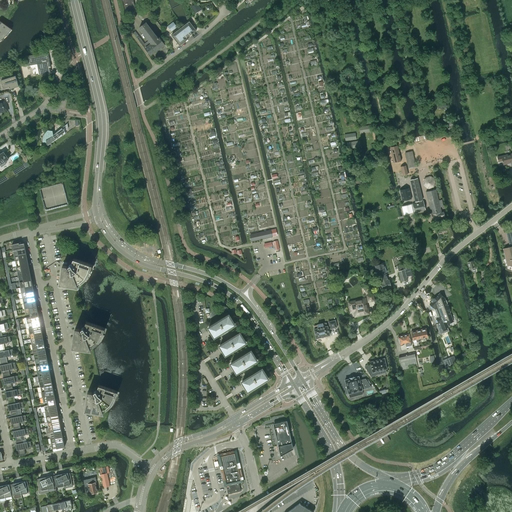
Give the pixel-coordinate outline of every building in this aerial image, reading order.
[(122,0),(126,14),(136,11),(133,0),(122,0)] [(151,14),(146,7),(138,13),(138,14),(143,20),(151,14)] [(0,40),(1,40),(6,35),(10,29),(11,29),(5,25),(0,21),(0,22),(0,21),(0,40)] [(158,38),(146,22),(139,27),(152,44),(145,49),(150,55),(164,45),(160,38),(159,38),(158,38)] [(180,29),(187,38),(196,31),(195,28),(196,27),(194,25),(193,26),(189,22),(180,29)] [(187,38),(180,29),(171,35),(180,46),(188,40),(187,38)] [(135,31),(133,33),(140,43),(143,41),(135,31)] [(41,64),(43,74),(50,73),(49,67),(50,67),(48,53),(40,55),(40,54),(34,55),(34,59),(28,60),(29,65),(41,63),(41,64)] [(10,86),(10,89),(19,86),(17,78),(16,78),(16,76),(10,77),(4,79),(1,80),(3,86),(3,88),(10,86)] [(9,103),(8,97),(5,97),(6,101),(0,102),(0,111),(8,110),(6,103),(9,103)] [(64,128),(57,133),(53,135),(52,131),(46,132),(45,134),(44,136),(43,139),(43,141),(43,142),(46,140),(47,146),(47,145),(50,143),(51,143),(54,141),(58,139),(58,138),(62,136),(62,135),(65,133),(65,134),(66,134),(65,128),(64,128)] [(357,139),(356,132),(345,134),(345,141),(357,139)] [(358,149),(357,142),(346,143),(347,150),(358,149)] [(398,146),(390,147),(394,162),(401,160),(398,146)] [(5,162),(8,159),(4,152),(0,154),(0,164),(1,167),(6,164),(5,162)] [(416,166),(412,152),(405,153),(408,167),(416,166)] [(502,160),(503,165),(511,163),(511,166),(511,153),(497,157),(498,161),(502,160)] [(424,187),(433,187),(433,176),(424,176),(424,187)] [(417,178),(410,180),(415,202),(416,201),(416,203),(413,204),(415,212),(425,210),(423,201),(422,201),(422,200),(423,200),(417,178)] [(400,190),(402,201),(412,199),(409,188),(400,190)] [(426,192),(433,219),(445,217),(444,212),(441,212),(440,207),(443,207),(441,200),(439,200),(436,189),(426,192)] [(411,204),(402,206),(404,215),(414,213),(413,212),(415,212),(413,204),(411,205),(411,204)] [(267,231),(250,235),(252,241),(267,237),(271,236),(277,235),(276,229),(267,231)] [(511,231),(506,233),(510,247),(501,249),(501,250),(503,249),(507,262),(506,263),(507,265),(507,266),(508,265),(511,266),(511,231)] [(89,273),(90,271),(88,271),(91,264),(74,258),(72,262),(73,263),(71,264),(69,265),(69,266),(68,267),(67,265),(63,265),(60,281),(67,283),(67,285),(74,286),(74,284),(80,281),(85,277),(86,278),(88,276),(89,273)] [(475,267),(473,260),(467,262),(470,271),(476,269),(475,267)] [(383,263),(375,266),(378,275),(379,275),(379,276),(379,277),(383,290),(391,287),(389,280),(388,280),(386,274),(385,273),(387,272),(383,263)] [(401,282),(407,280),(406,277),(412,275),(410,268),(406,269),(405,264),(397,266),(401,282)] [(440,293),(435,298),(439,303),(447,324),(453,321),(450,312),(450,311),(448,305),(447,305),(444,298),(440,293)] [(369,313),(366,298),(348,302),(351,312),(354,312),(355,317),(369,313)] [(439,303),(435,298),(429,304),(434,308),(437,317),(436,317),(439,323),(440,323),(442,329),(448,327),(447,324),(439,303)] [(38,312),(37,306),(36,306),(36,307),(36,306),(24,309),(26,314),(30,314),(38,312)] [(40,321),(38,312),(30,314),(30,317),(24,318),(25,323),(40,321)] [(208,327),(214,337),(235,324),(229,315),(208,327)] [(40,321),(25,323),(26,328),(26,329),(28,328),(41,326),(40,321)] [(314,338),(328,335),(326,329),(328,328),(329,329),(335,328),(334,321),(327,322),(328,326),(326,327),(326,326),(322,327),(321,323),(316,324),(316,328),(312,329),(314,338)] [(102,337),(103,335),(101,334),(103,327),(86,322),(85,326),(85,327),(84,328),(84,327),(81,329),(82,329),(80,330),(80,329),(75,328),(73,345),(80,346),(79,348),(87,349),(86,347),(93,344),(97,340),(99,341),(100,340),(102,337)] [(0,324),(0,337),(2,337),(1,330),(8,329),(7,323),(0,324)] [(246,342),(240,333),(220,345),(226,355),(246,342)] [(409,334),(403,335),(406,345),(409,344),(409,345),(411,345),(409,334)] [(10,336),(2,337),(0,337),(0,351),(5,351),(4,343),(11,342),(10,336)] [(5,351),(0,351),(0,359),(1,365),(8,364),(6,356),(13,355),(12,349),(5,351)] [(231,363),(237,373),(257,360),(251,351),(231,363)] [(414,353),(408,354),(409,361),(416,359),(414,353)] [(417,366),(416,359),(409,361),(408,354),(399,356),(402,370),(417,366)] [(454,356),(443,360),(446,369),(449,368),(448,365),(456,362),(454,356)] [(380,370),(385,369),(386,369),(387,369),(387,368),(384,359),(385,359),(384,358),(370,362),(371,365),(368,365),(365,367),(371,376),(376,375),(381,374),(380,370)] [(15,362),(8,364),(1,365),(0,365),(0,367),(1,371),(2,371),(4,378),(10,377),(9,370),(16,368),(15,362)] [(268,378),(262,369),(242,381),(248,391),(268,378)] [(10,377),(4,378),(2,378),(4,384),(5,384),(6,391),(13,390),(11,383),(19,381),(18,375),(10,377)] [(354,392),(355,396),(362,394),(363,394),(362,390),(362,389),(371,387),(365,379),(360,380),(359,376),(354,377),(349,378),(350,379),(345,380),(349,394),(354,392)] [(114,400),(115,398),(113,397),(116,391),(99,385),(97,389),(98,390),(96,391),(96,390),(94,392),(93,393),(92,392),(88,391),(85,408),(92,409),(92,411),(100,412),(99,410),(105,408),(110,404),(111,405),(113,403),(114,400)] [(13,390),(6,391),(5,392),(7,397),(9,404),(15,403),(14,396),(21,394),(20,389),(13,390)] [(56,404),(54,395),(42,397),(43,403),(47,402),(48,405),(56,404)] [(15,403),(9,404),(7,405),(9,411),(10,410),(12,418),(18,416),(17,409),(24,408),(23,402),(15,403)] [(57,409),(56,404),(48,405),(44,406),(45,412),(56,409),(57,409)] [(25,415),(18,416),(12,418),(10,418),(12,424),(13,423),(14,431),(21,429),(19,422),(26,421),(25,415)] [(290,434),(290,432),(287,421),(273,424),(280,455),(293,448),(290,434)] [(28,428),(21,429),(14,431),(12,431),(14,437),(15,437),(17,444),(23,443),(22,435),(29,434),(28,428)] [(390,440),(387,435),(375,442),(378,447),(390,440)] [(23,443),(17,444),(15,444),(17,450),(18,450),(19,456),(26,454),(24,448),(32,447),(31,441),(23,443)] [(63,441),(51,443),(52,449),(65,447),(64,441),(63,441),(62,441),(63,441)] [(238,463),(237,459),(238,458),(237,455),(236,456),(236,455),(234,456),(234,455),(229,456),(227,456),(222,458),(222,459),(220,459),(219,460),(219,463),(221,462),(222,466),(220,467),(221,469),(222,469),(228,494),(241,491),(238,481),(242,481),(242,479),(243,479),(242,477),(241,477),(239,468),(240,468),(239,463),(238,463)] [(103,487),(110,486),(107,473),(109,472),(108,466),(99,468),(101,474),(103,487)] [(70,472),(67,473),(65,474),(65,473),(62,474),(64,486),(72,484),(70,472)] [(59,475),(57,475),(54,476),(56,487),(64,486),(62,474),(58,475),(59,475)] [(54,476),(51,477),(49,477),(49,476),(46,477),(48,489),(56,487),(54,476)] [(40,490),(48,489),(46,477),(42,478),(37,479),(40,490)] [(94,493),(97,492),(95,482),(94,480),(88,481),(89,484),(88,484),(90,493),(91,493),(92,494),(94,493)] [(27,481),(24,482),(22,482),(19,482),(21,494),(29,492),(27,481)] [(16,484),(14,484),(11,484),(13,496),(21,494),(19,482),(16,483),(16,484)] [(11,484),(8,485),(6,486),(6,485),(3,485),(5,497),(13,496),(11,484)] [(71,500),(59,502),(60,509),(64,508),(65,508),(65,511),(72,509),(70,507),(72,506),(71,500)] [(47,505),(41,507),(42,511),(45,511),(47,511),(51,511),(56,511),(55,510),(57,509),(60,509),(59,502),(47,505)] [(313,511),(314,511),(300,503),(287,511),(313,511)]
